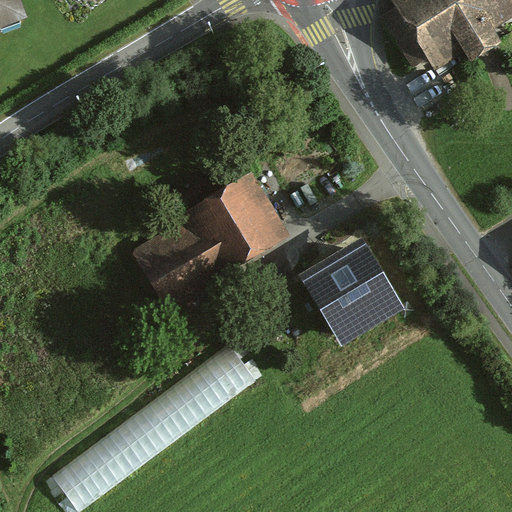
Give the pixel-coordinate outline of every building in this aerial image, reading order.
[(8,0),(0,0),(0,24),(15,19),(8,0)] [(511,0),(390,0),(395,7),(380,17),(412,68),(428,59),(436,71),(465,53),(471,63),(503,43),(494,29),(511,17),(511,0)] [(182,221),(132,252),(169,311),(291,236),(251,171),(220,190),(211,175),(180,194),(190,209),(179,216),(182,221)] [(300,282),(322,318),(343,352),(406,314),(363,244),(300,282)] [(228,346),(52,477),(77,511),(78,511),(254,382),(228,346)]
